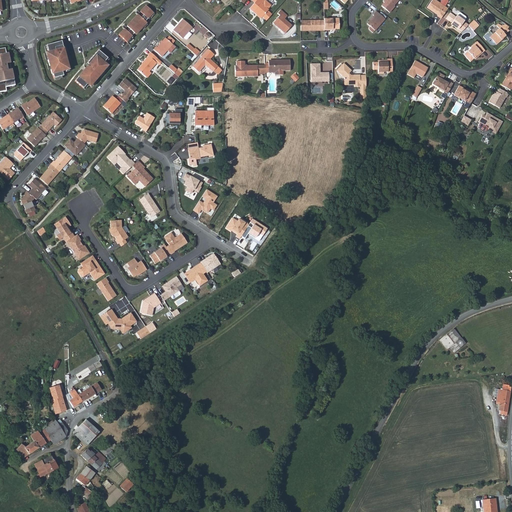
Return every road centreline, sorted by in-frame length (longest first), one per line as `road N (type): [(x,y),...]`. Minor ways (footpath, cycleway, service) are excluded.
road 1 (tertiary): [(336,511),(425,346),(466,315),(511,299)]
road 2 (residential): [(85,201),(83,222),(131,290),(212,240)]
road 3 (residential): [(212,240),(175,215),(162,158),(83,110)]
road 4 (unclassified): [(73,511),(70,429),(114,390),(101,352)]
road 5 (residential): [(511,46),(481,72),(466,74),(414,46),(356,41)]
road 6 (residential): [(83,110),(179,0)]
road 7 (residential): [(0,199),(83,110)]
